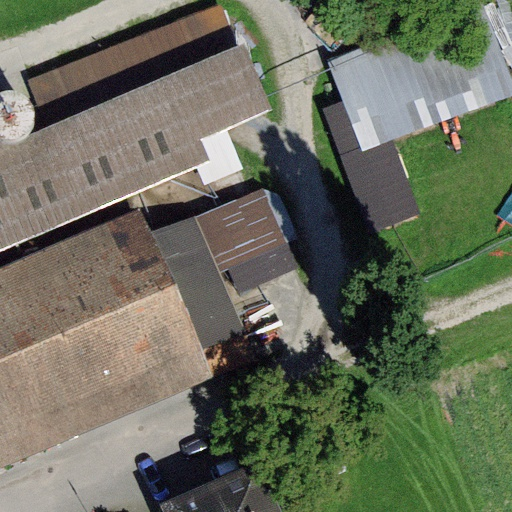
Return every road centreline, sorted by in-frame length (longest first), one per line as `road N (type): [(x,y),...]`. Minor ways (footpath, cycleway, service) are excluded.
road 1 (track): [(267,0),(293,79),(331,300),(332,376),(240,431)]
road 2 (track): [(0,62),(166,0)]
